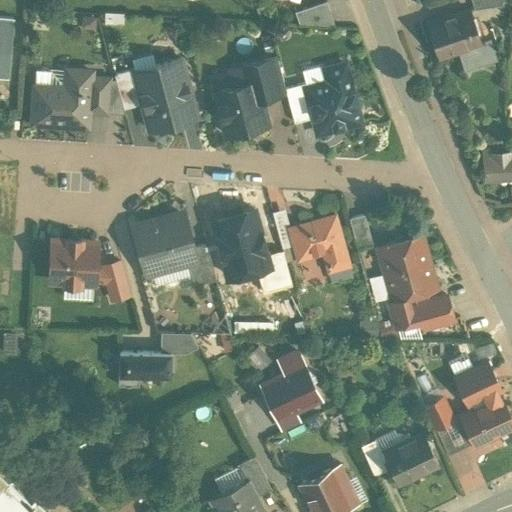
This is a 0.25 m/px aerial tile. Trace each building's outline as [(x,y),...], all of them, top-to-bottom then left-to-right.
[(503,0),(472,0),(475,8),(503,4),(503,0)] [(296,12),(300,23),(336,25),(328,1),(296,12)] [(470,8),(428,22),(440,56),(481,42),(479,35),(470,9),(470,8)] [(277,55),(242,65),(246,83),(256,80),(261,97),(286,90),(286,87),(277,55)] [(137,74),(136,74),(138,83),(150,128),(197,116),(181,57),(156,64),(158,68),(137,74)] [(307,86),(306,86),(314,116),(318,131),(360,120),(345,62),(325,68),(329,80),(307,86)] [(135,67),(115,73),(119,88),(138,83),(136,74),(137,74),(135,67)] [(68,81),(61,87),(35,85),(32,122),(87,125),(88,111),(90,77),(91,70),(69,69),(68,81)] [(109,78),(90,77),(88,111),(107,112),(109,78)] [(246,83),(216,91),(227,133),(266,123),(268,123),(267,121),(261,97),(256,80),(246,83)] [(306,81),(286,87),(286,90),(295,121),(314,116),(306,86),(307,86),(306,81)] [(511,151),(492,152),(492,149),(485,150),(487,178),(511,176),(511,147),(511,148),(511,151)] [(257,201),(205,218),(226,284),(278,268),(257,201)] [(183,212),(136,225),(148,270),(187,260),(195,258),(192,246),(183,212)] [(336,213),(290,226),(298,258),(324,251),(329,269),(350,263),(336,213)] [(365,213),(350,217),(358,248),(374,244),(365,213)] [(422,232),(378,244),(385,272),(429,260),(422,232)] [(97,241),(81,240),(81,239),(67,238),(67,240),(52,239),(49,279),(64,279),(64,283),(80,284),(80,280),(94,281),(94,279),(106,280),(103,268),(95,267),(97,241)] [(207,242),(192,246),(195,258),(187,260),(194,284),(217,278),(207,242)] [(429,260),(385,272),(392,299),(393,300),(415,294),(437,288),(429,260)] [(447,294),(418,302),(415,294),(393,300),(392,299),(391,300),(397,325),(422,318),(424,326),(453,318),(447,294)] [(170,351),(119,350),(119,360),(118,360),(118,373),(170,374),(170,351)] [(287,371),(261,383),(277,416),(317,398),(316,398),(316,390),(317,390),(298,351),(281,359),(287,371)] [(488,360),(456,375),(469,403),(471,402),(473,407),(461,413),(477,446),(493,438),(493,436),(511,426),(511,417),(501,394),(500,395),(497,389),(501,387),(488,360)] [(442,396),(427,404),(437,425),(453,418),(442,396)] [(423,431),(384,450),(399,482),(439,463),(423,431)] [(389,467),(376,438),(361,444),(375,474),(389,467)] [(254,454),(237,463),(246,481),(249,480),(257,495),(272,488),(254,454)] [(6,467),(0,461),(0,511),(50,511),(42,503),(39,506),(31,498),(30,499),(10,478),(11,477),(3,469),(6,467)] [(340,461),(300,481),(314,511),(336,511),(353,504),(342,481),(348,478),(340,461)] [(246,481),(212,499),(218,510),(223,508),(224,511),(265,511),(257,495),(249,480),(246,481)]
